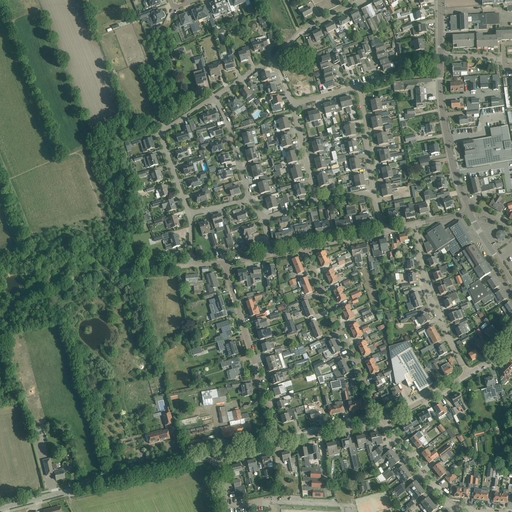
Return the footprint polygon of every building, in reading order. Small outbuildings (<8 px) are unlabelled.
[(223,0),(221,0),(217,2),(222,13),(226,11),(227,14),(232,12),(228,3),(225,4),(225,2),(224,0),(223,0)] [(229,0),(227,1),(228,3),(232,12),(236,11),(234,7),(240,5),(237,0),(229,0)] [(373,3),(361,9),(363,14),(369,24),(374,34),(375,33),(389,27),(383,15),(385,13),(385,12),(383,9),(385,8),(380,0),(377,0),(373,2),(373,3)] [(511,0),(481,0),(482,5),(493,4),(493,7),(496,7),(496,4),(503,4),(503,6),(504,6),(504,8),(507,7),(507,12),(511,11),(511,0)] [(212,8),(209,9),(211,14),(211,15),(213,14),(214,16),(215,19),(219,17),(218,14),(222,13),(217,2),(216,2),(216,1),(213,3),(211,5),(212,8)] [(303,6),(298,9),(300,11),(300,13),(301,12),(304,18),(312,13),(310,9),(310,8),(309,7),(309,8),(306,4),(303,6)] [(200,9),(198,9),(202,19),(206,18),(208,21),(210,21),(212,27),(216,26),(212,17),(211,15),(211,14),(208,15),(205,7),(203,7),(203,6),(199,8),(200,9)] [(196,20),(192,21),(194,25),(197,32),(200,31),(200,30),(199,27),(200,25),(198,21),(202,19),(198,9),(197,10),(197,9),(193,10),(194,11),(192,12),(196,20)] [(150,11),(138,16),(140,20),(146,18),(148,17),(151,22),(153,23),(155,22),(156,25),(162,23),(160,19),(164,18),(164,17),(165,17),(164,13),(163,14),(161,10),(158,11),(155,13),(152,14),(151,15),(150,11)] [(357,10),(350,14),(353,19),(355,25),(359,23),(362,21),(361,18),(357,10)] [(422,11),(413,14),(415,21),(420,20),(425,19),(424,16),(425,15),(424,11),(422,11)] [(385,13),(383,15),(389,27),(394,24),(388,12),(385,13)] [(177,21),(176,24),(177,27),(180,28),(183,26),(183,27),(190,24),(186,14),(179,17),(180,20),(177,21)] [(452,22),(451,22),(451,24),(452,24),(452,31),(461,30),(461,31),(463,31),(487,30),(487,26),(498,25),(498,14),(461,16),(457,16),(452,16),(452,22)] [(346,16),(338,20),(340,23),(340,24),(340,25),(341,26),(344,31),(345,30),(346,33),(348,32),(347,30),(348,29),(345,24),(349,22),(349,20),(348,20),(350,19),(348,15),(347,16),(346,16)] [(361,18),(362,21),(363,23),(365,27),(366,30),(370,29),(366,21),(364,16),(361,18)] [(333,23),(325,27),(327,31),(328,33),(336,29),(335,27),(335,26),(333,23)] [(414,31),(413,31),(414,36),(419,35),(419,34),(426,33),(425,25),(420,26),(418,26),(414,27),(414,31)] [(320,29),(312,33),(313,35),(314,38),(315,39),(317,43),(321,40),(320,40),(322,39),(323,39),(325,38),(324,35),(323,35),(322,34),(320,30),(320,29)] [(344,31),(340,33),(342,37),(344,41),(345,41),(346,44),(350,43),(348,39),(349,39),(346,33),(345,30),(344,31)] [(464,35),(452,36),(453,48),(465,48),(466,48),(467,48),(467,47),(470,47),(470,49),(498,48),(497,43),(501,42),(501,41),(511,40),(511,30),(501,32),(496,32),(496,37),(483,37),(482,35),(464,35)] [(330,35),(326,37),(330,45),(332,49),(336,47),(337,46),(334,39),(332,40),(330,35)] [(373,35),(368,37),(370,42),(370,43),(372,48),(374,48),(375,47),(380,45),(378,39),(375,40),(373,35)] [(364,42),(361,43),(363,46),(362,47),(363,50),(364,50),(365,55),(371,53),(370,48),(369,45),(367,38),(364,40),(364,42)] [(251,40),(251,41),(251,44),(253,44),(253,47),(255,51),(262,49),(262,51),(265,50),(264,47),(268,46),(266,39),(256,41),(256,40),(254,39),(251,40)] [(310,40),(305,41),(309,53),(314,52),(310,40)] [(417,41),(410,42),(411,46),(414,45),(415,51),(424,50),(422,40),(417,41)] [(380,45),(375,47),(376,51),(376,53),(377,53),(384,51),(385,51),(383,45),(380,45)] [(243,52),(238,53),(240,57),(241,62),(248,60),(247,55),(250,54),(249,50),(248,47),(242,49),(243,52)] [(362,47),(357,49),(358,52),(357,52),(357,53),(358,56),(359,56),(360,60),(364,59),(366,58),(365,55),(364,50),(363,50),(362,47)] [(377,53),(376,53),(378,60),(379,60),(386,57),(387,57),(388,56),(387,50),(385,51),(384,51),(377,53)] [(334,54),(331,54),(331,55),(331,56),(332,60),(333,61),(334,64),(340,62),(339,58),(338,54),(337,52),(334,54)] [(344,53),(338,54),(339,58),(340,62),(341,66),(348,64),(346,60),(345,56),(344,53)] [(351,54),(355,66),(361,64),(360,60),(359,56),(358,56),(357,53),(351,54)] [(351,54),(345,56),(346,60),(348,64),(349,68),(355,66),(351,54)] [(229,61),(224,63),(225,66),(226,70),(235,68),(234,63),(233,60),(232,57),(231,55),(229,56),(228,57),(228,58),(229,61)] [(320,57),(318,58),(320,64),(322,64),(328,62),(331,61),(329,55),(320,57)] [(386,57),(379,60),(381,66),(382,66),(382,65),(389,63),(387,57),(386,57)] [(214,67),(209,68),(211,77),(216,75),(217,77),(221,76),(219,71),(223,70),(222,65),(221,62),(213,64),(214,67)] [(322,64),(320,64),(322,71),(323,71),(323,70),(330,68),(328,62),(322,64)] [(389,63),(382,65),(382,66),(384,72),(392,69),(390,64),(390,63),(389,63)] [(461,65),(452,65),(453,73),(453,76),(458,76),(461,76),(467,75),(467,72),(467,68),(467,63),(460,63),(461,65)] [(330,68),(323,70),(323,71),(325,77),(332,74),(333,74),(331,68),(330,68)] [(203,70),(194,73),(196,81),(197,86),(204,84),(203,83),(206,82),(205,77),(203,70)] [(269,72),(260,75),(260,78),(262,78),(263,82),(266,81),(271,80),(269,72)] [(325,77),(324,77),(326,83),(333,81),(334,81),(332,74),(325,77)] [(499,75),(492,76),(493,90),(498,90),(498,86),(501,86),(500,79),(499,75)] [(487,76),(480,76),(481,89),(488,88),(488,79),(487,76)] [(475,77),(464,77),(464,81),(470,81),(471,92),(476,91),(475,80),(475,77)] [(402,81),(393,82),(394,91),(410,90),(411,97),(409,98),(409,100),(411,100),(414,100),(413,98),(418,98),(418,102),(425,101),(424,101),(423,89),(419,89),(419,83),(430,82),(429,79),(418,80),(402,81)] [(326,83),(325,83),(327,90),(335,87),(333,81),(326,83)] [(455,83),(450,83),(450,93),(460,92),(460,91),(464,90),(463,82),(455,83)] [(268,83),(263,85),(264,90),(265,91),(266,95),(268,95),(271,94),(276,93),(274,85),(269,87),(268,83)] [(245,87),(240,91),(242,95),(246,100),(251,96),(253,98),(256,96),(255,95),(253,91),(250,93),(245,87)] [(276,95),(267,97),(268,98),(269,103),(273,102),(274,106),(281,104),(283,104),(282,101),(281,97),(277,98),(276,95)] [(231,100),(228,102),(230,105),(229,105),(230,107),(234,113),(234,112),(239,109),(239,110),(241,109),(242,111),(243,112),(247,109),(246,109),(240,99),(237,101),(235,99),(233,100),(231,98),(230,99),(231,100)] [(345,98),(339,100),(341,104),(342,109),(345,108),(347,113),(349,113),(345,98)] [(414,100),(411,100),(412,104),(416,104),(417,109),(420,108),(425,108),(425,101),(418,102),(418,98),(413,98),(414,100)] [(499,98),(491,98),(492,108),(504,106),(503,100),(499,100),(499,98)] [(471,102),(467,102),(467,110),(479,109),(479,99),(471,99),(471,102)] [(456,102),(451,102),(452,108),(457,107),(457,110),(462,109),(464,109),(464,105),(460,105),(459,101),(456,102)] [(334,102),(328,104),(332,118),(334,118),(333,112),(336,111),(337,113),(340,112),(337,103),(334,104),(334,102)] [(387,104),(372,107),(373,112),(374,112),(378,111),(382,110),(386,109),(386,106),(387,106),(388,106),(395,105),(395,102),(387,104)] [(328,104),(323,105),(324,109),(326,114),(329,113),(331,119),(332,118),(328,104)] [(407,114),(404,115),(405,118),(405,120),(415,118),(414,114),(414,110),(407,110),(407,114)] [(209,113),(202,115),(204,120),(205,123),(211,121),(216,120),(219,119),(218,113),(214,114),(213,111),(208,112),(209,113)] [(309,117),(305,118),(307,124),(310,123),(313,122),(315,127),(317,127),(313,112),(308,113),(309,117)] [(459,121),(458,122),(459,124),(460,124),(460,125),(465,124),(467,124),(467,123),(471,123),(474,122),(474,118),(471,118),(467,119),(466,117),(464,117),(459,118),(459,121)] [(279,124),(273,125),(274,127),(289,123),(287,118),(282,119),(278,120),(279,124)] [(390,120),(372,124),(373,129),(378,128),(383,128),(382,124),(388,123),(388,124),(390,123),(393,122),(393,120),(390,120)] [(345,130),(340,131),(340,133),(355,130),(354,124),(349,125),(344,126),(345,130)] [(426,126),(420,127),(421,131),(423,130),(424,136),(427,135),(428,136),(432,136),(432,133),(435,133),(433,124),(428,125),(426,126)] [(212,126),(207,127),(208,131),(209,131),(213,130),(215,137),(215,139),(222,137),(221,135),(223,134),(221,127),(218,128),(216,129),(215,125),(212,126)] [(187,132),(177,135),(179,142),(184,141),(190,139),(188,134),(191,133),(190,131),(189,126),(186,127),(187,132)] [(491,137),(463,142),(464,150),(467,169),(472,168),(491,164),(511,160),(511,150),(511,145),(510,141),(509,134),(508,126),(501,127),(502,135),(491,137)] [(246,134),(242,135),(244,140),(253,138),(256,137),(254,128),(254,129),(245,131),(246,134)] [(277,141),(269,143),(269,144),(269,146),(276,144),(279,143),(281,143),(290,140),(289,135),(287,136),(284,136),(280,137),(276,138),(277,141)] [(253,138),(244,140),(245,145),(247,145),(250,144),(254,143),(255,144),(258,144),(256,137),(253,138)] [(312,145),(311,145),(312,148),(313,148),(328,145),(327,143),(327,141),(322,143),(321,140),(320,138),(320,137),(313,139),(314,142),(312,143),(312,145)] [(393,137),(378,140),(379,146),(384,145),(388,144),(387,140),(393,139),(393,137)] [(144,147),(142,147),(144,153),(147,152),(147,150),(150,150),(154,148),(151,138),(147,140),(146,140),(143,141),(144,145),(144,147)] [(216,143),(210,145),(212,153),(219,151),(224,149),(221,141),(216,143)] [(345,145),(341,146),(342,150),(357,147),(356,141),(351,142),(350,143),(347,143),(347,146),(346,146),(345,145)] [(183,150),(176,152),(178,160),(183,158),(190,156),(187,149),(190,148),(189,144),(187,145),(182,146),(183,150)] [(429,144),(425,145),(425,148),(426,151),(430,150),(431,154),(435,154),(440,153),(439,147),(437,148),(437,145),(432,146),(430,147),(429,144)] [(328,145),(313,148),(314,153),(319,152),(324,151),(323,148),(328,147),(328,145)] [(286,157),(281,158),(281,160),(296,157),(295,151),(290,152),(285,154),(286,157)] [(225,153),(216,156),(217,161),(220,160),(222,164),(226,163),(231,161),(229,155),(225,156),(225,153)] [(258,154),(247,157),(248,162),(253,161),(254,164),(260,162),(260,159),(259,156),(258,154)] [(395,154),(380,157),(381,163),(386,162),(391,161),(390,157),(395,156),(395,154)] [(144,159),(145,163),(147,168),(150,167),(153,166),(158,165),(155,155),(150,157),(147,158),(144,159)] [(192,160),(187,161),(188,165),(192,164),(193,164),(195,163),(201,161),(205,160),(204,156),(200,157),(192,160)] [(350,164),(344,165),(345,167),(360,164),(359,158),(354,159),(349,160),(350,164)] [(331,162),(316,165),(317,170),(322,169),(326,168),(326,165),(331,164),(331,162)] [(255,167),(251,168),(253,173),(265,170),(265,167),(261,168),(261,165),(260,163),(259,163),(254,165),(255,167)] [(430,166),(427,167),(428,175),(433,174),(436,173),(441,172),(440,167),(441,166),(440,163),(435,163),(430,165),(430,166)] [(187,165),(183,167),(185,175),(195,172),(192,164),(188,165),(187,165)] [(292,173),(286,174),(287,176),(301,173),(300,167),(295,169),(291,170),(292,173)] [(227,169),(217,172),(218,177),(222,176),(224,180),(229,179),(233,177),(231,171),(228,172),(227,169)] [(265,170),(253,173),(254,178),(259,177),(260,177),(261,180),(268,178),(267,175),(263,176),(263,173),(266,172),(265,170)] [(151,180),(150,180),(151,183),(152,183),(153,183),(154,183),(157,182),(162,180),(159,171),(154,172),(151,173),(153,179),(152,179),(151,180)] [(396,172),(383,174),(384,180),(385,179),(389,179),(390,178),(391,181),(394,181),(397,180),(401,179),(400,175),(397,176),(396,172)] [(301,173),(287,176),(287,178),(293,177),(294,180),(295,183),(302,181),(302,178),(303,178),(301,173)] [(354,180),(349,181),(349,183),(352,183),(355,182),(364,180),(363,175),(358,176),(354,177),(354,180)] [(431,177),(430,177),(430,180),(431,182),(432,182),(436,181),(436,184),(438,184),(439,189),(441,189),(441,191),(447,190),(446,188),(445,182),(446,182),(446,178),(443,179),(437,180),(436,176),(431,177)] [(261,183),(258,184),(258,185),(259,187),(258,187),(258,189),(259,188),(259,189),(269,187),(267,181),(270,180),(270,177),(268,178),(261,180),(261,183)] [(476,179),(471,180),(474,194),(479,193),(481,193),(481,192),(493,189),(496,188),(503,187),(501,180),(495,181),(495,182),(495,183),(492,184),(485,186),(485,185),(483,180),(483,177),(476,179)] [(192,179),(187,181),(189,187),(193,186),(194,188),(198,186),(199,186),(197,178),(192,179)] [(333,178),(318,182),(320,187),(325,186),(326,190),(332,189),(331,185),(335,184),(334,180),(333,178)] [(356,187),(350,188),(351,192),(359,190),(359,187),(365,186),(364,180),(355,182),(352,183),(352,185),(355,184),(356,187)] [(231,184),(224,186),(225,187),(225,190),(229,189),(231,196),(240,193),(238,186),(232,187),(231,184)] [(295,190),(289,191),(290,193),(305,189),(304,187),(303,184),(298,185),(294,186),(295,190)] [(157,194),(156,195),(157,198),(158,198),(168,195),(166,186),(161,187),(158,188),(159,193),(157,194)] [(203,193),(195,196),(197,203),(207,200),(206,195),(210,194),(208,188),(204,189),(202,190),(203,193)] [(305,189),(290,193),(290,195),(296,194),(297,197),(299,197),(299,200),(304,198),(305,198),(304,195),(306,195),(305,189)] [(397,189),(382,192),(383,197),(388,196),(392,195),(392,192),(397,191),(397,189)] [(441,203),(440,205),(440,207),(443,208),(445,207),(445,209),(451,207),(451,206),(453,205),(453,204),(454,203),(453,201),(452,202),(449,195),(446,196),(444,196),(441,197),(443,201),(443,202),(441,203)] [(492,201),(489,206),(499,212),(499,210),(501,211),(504,207),(502,206),(500,204),(503,200),(503,199),(500,197),(496,195),(493,200),(492,201)] [(166,200),(161,202),(163,210),(166,209),(167,212),(171,211),(176,209),(173,200),(168,201),(167,202),(166,200)] [(278,202),(267,205),(268,210),(278,208),(277,205),(280,204),(281,208),(285,207),(285,206),(284,202),(283,200),(280,201),(279,202),(278,202)] [(423,205),(418,206),(419,207),(419,209),(420,214),(428,213),(427,208),(427,206),(427,205),(426,205),(426,202),(422,203),(423,205)] [(409,209),(404,210),(405,214),(406,219),(415,217),(414,212),(412,204),(408,205),(409,209)] [(388,213),(387,213),(388,217),(389,217),(390,221),(398,219),(397,214),(397,211),(396,212),(392,212),(392,209),(388,210),(389,213),(388,213)] [(239,210),(232,212),(233,212),(234,217),(236,216),(238,221),(242,220),(247,219),(246,215),(247,215),(246,212),(246,211),(240,213),(240,212),(239,210)] [(366,212),(361,213),(364,226),(370,225),(368,212),(366,212)] [(360,217),(355,218),(357,227),(364,226),(361,213),(359,214),(360,217)] [(221,214),(212,217),(213,222),(215,228),(216,228),(219,227),(219,228),(224,226),(223,222),(222,220),(222,219),(221,214)] [(172,218),(165,220),(168,229),(175,227),(179,226),(177,216),(172,218)] [(345,221),(342,221),(344,230),(351,229),(348,217),(345,218),(345,221)] [(338,219),(334,220),(337,232),(344,230),(342,221),(338,222),(338,219)] [(324,221),(321,222),(323,233),(330,232),(328,220),(324,221)] [(423,242),(427,254),(427,253),(433,249),(435,252),(438,250),(439,252),(445,248),(447,252),(449,250),(453,257),(461,252),(472,245),(470,243),(472,242),(468,236),(467,237),(465,234),(466,233),(464,230),(465,230),(465,228),(460,221),(458,222),(457,220),(445,228),(443,225),(441,226),(439,224),(433,228),(426,232),(428,235),(425,236),(428,241),(424,244),(423,242)] [(207,221),(199,224),(203,235),(207,234),(210,233),(208,226),(207,221)] [(306,222),(300,224),(303,236),(304,236),(309,235),(308,229),(312,228),(311,223),(310,221),(306,222)] [(319,222),(314,223),(316,235),(323,233),(321,222),(319,222)] [(241,225),(229,229),(230,233),(242,229),(245,239),(247,243),(253,241),(251,234),(256,232),(253,224),(249,226),(242,228),(241,225)] [(300,224),(290,226),(291,229),(291,231),(292,232),(295,232),(296,238),(303,236),(300,224)] [(228,226),(224,227),(225,230),(228,239),(226,239),(226,241),(228,246),(231,246),(231,248),(234,247),(234,246),(233,241),(232,237),(230,233),(229,229),(228,226)] [(274,231),(271,232),(272,239),(276,239),(277,244),(283,243),(281,230),(279,231),(279,233),(275,234),(274,231)] [(281,230),(283,243),(290,241),(289,238),(292,237),(292,232),(291,231),(283,233),(283,230),(281,230)] [(497,233),(496,237),(498,240),(501,240),(504,239),(505,235),(503,232),(500,231),(497,233)] [(168,233),(162,235),(162,236),(163,238),(163,239),(168,238),(168,241),(171,240),(172,244),(169,244),(171,249),(173,248),(180,246),(177,234),(169,237),(168,233)] [(400,239),(396,240),(397,244),(400,243),(405,242),(405,243),(406,244),(410,243),(410,241),(408,241),(408,240),(407,234),(399,236),(400,239)] [(373,247),(371,247),(374,257),(385,255),(384,251),(388,250),(386,239),(379,240),(379,241),(372,243),(373,247)] [(366,244),(351,247),(353,257),(354,257),(355,263),(359,263),(357,256),(357,255),(367,253),(367,249),(366,244)] [(462,253),(452,259),(457,268),(456,268),(461,278),(472,270),(484,263),(483,263),(485,262),(485,261),(480,253),(474,244),(472,246),(468,248),(466,250),(462,253)] [(325,251),(317,254),(319,261),(326,258),(325,256),(327,255),(325,251)] [(435,257),(428,260),(431,267),(435,265),(437,265),(436,260),(440,259),(439,256),(442,255),(441,252),(439,252),(434,254),(435,257)] [(344,255),(337,259),(338,263),(345,260),(346,259),(347,258),(351,256),(350,253),(348,254),(344,256),(344,255)] [(298,258),(292,260),(294,265),(295,267),(301,265),(298,258)] [(326,258),(319,261),(322,267),(327,265),(331,263),(329,259),(327,260),(326,258)] [(407,262),(404,262),(405,270),(408,270),(409,269),(414,269),(413,261),(411,261),(411,258),(407,259),(407,261),(407,262)] [(472,270),(461,278),(467,291),(470,297),(472,300),(474,305),(477,303),(481,300),(489,295),(487,293),(484,288),(482,285),(481,283),(479,280),(490,273),(491,272),(492,270),(490,268),(489,268),(488,266),(488,265),(487,263),(485,262),(484,264),(484,263),(472,270)] [(301,265),(295,267),(298,275),(299,274),(304,272),(301,265)] [(440,272),(433,274),(435,281),(440,279),(442,279),(441,274),(445,273),(447,272),(446,270),(446,269),(448,268),(447,265),(445,265),(445,266),(443,266),(439,268),(440,272)] [(274,266),(266,267),(267,278),(276,276),(276,275),(275,270),(274,266)] [(253,273),(250,274),(251,279),(254,279),(262,277),(261,273),(260,268),(253,269),(253,273)] [(242,271),(238,271),(239,278),(240,282),(247,281),(248,287),(252,287),(250,276),(247,277),(246,270),(245,270),(245,269),(242,270),(242,271)] [(329,270),(325,272),(328,279),(334,276),(333,274),(335,273),(333,269),(329,270)] [(210,284),(207,285),(209,293),(215,292),(214,288),(218,287),(218,286),(217,282),(216,282),(215,277),(214,273),(207,275),(208,280),(210,284)] [(197,275),(186,276),(186,281),(186,283),(187,283),(187,285),(187,287),(189,286),(190,286),(194,286),(194,292),(195,292),(195,295),(201,294),(200,291),(203,291),(203,286),(202,281),(198,282),(197,275)] [(334,276),(328,279),(330,285),(335,283),(339,281),(337,277),(335,278),(334,276)] [(302,280),(300,280),(303,288),(304,287),(309,285),(306,278),(302,280)] [(493,278),(482,285),(484,288),(489,285),(493,290),(499,286),(493,278)] [(444,285),(438,288),(441,295),(445,293),(447,292),(446,288),(449,286),(453,285),(450,279),(448,280),(443,282),(444,285)] [(304,287),(303,288),(304,290),(306,295),(308,294),(312,292),(309,285),(304,287)] [(337,288),(333,290),(336,297),(342,294),(341,292),(343,291),(341,287),(337,288)] [(359,290),(350,294),(352,300),(362,295),(359,290)] [(489,295),(481,300),(484,305),(494,298),(495,299),(495,300),(498,304),(501,302),(503,301),(507,299),(501,290),(495,294),(494,292),(492,293),(490,295),(489,295)] [(411,295),(408,296),(409,299),(410,303),(413,302),(420,300),(417,293),(413,294),(411,295)] [(450,299),(443,302),(446,309),(451,307),(453,306),(451,302),(455,300),(458,299),(455,293),(453,293),(449,295),(450,299)] [(342,294),(336,297),(339,303),(343,301),(347,299),(345,295),(343,295),(342,294)] [(212,299),(209,300),(210,305),(211,305),(213,304),(216,313),(217,313),(220,312),(225,311),(221,297),(216,298),(212,299)] [(251,301),(246,302),(248,310),(254,308),(253,304),(256,303),(255,300),(252,301),(251,301)] [(303,306),(301,307),(303,311),(304,311),(310,308),(307,300),(303,302),(302,303),(303,306)] [(413,302),(410,303),(413,310),(416,309),(418,308),(422,306),(420,300),(413,302)] [(282,309),(278,310),(279,312),(287,310),(285,304),(284,304),(284,303),(281,303),(282,305),(281,305),(281,306),(282,309)] [(505,306),(502,308),(504,311),(507,316),(510,314),(511,314),(511,312),(511,306),(509,303),(505,305),(505,306)] [(346,306),(341,308),(344,315),(350,312),(349,310),(351,309),(349,304),(346,306)] [(254,308),(248,310),(251,317),(255,315),(256,315),(257,319),(270,315),(269,310),(259,313),(258,310),(257,307),(254,308)] [(304,311),(303,311),(304,314),(304,315),(306,314),(308,318),(309,318),(313,316),(310,308),(304,311)] [(454,313),(449,315),(452,322),(457,320),(458,320),(462,318),(464,318),(461,310),(459,311),(455,313),(454,313)] [(410,314),(406,315),(407,318),(407,320),(411,318),(411,317),(417,315),(416,311),(410,314)] [(350,312),(344,315),(347,321),(351,319),(355,317),(353,313),(351,313),(350,312)] [(372,313),(362,318),(365,322),(374,318),(372,313)] [(417,315),(411,319),(413,321),(413,322),(414,321),(417,320),(421,326),(426,323),(430,321),(426,314),(423,316),(422,316),(420,317),(419,318),(417,315)] [(296,319),(293,321),(295,326),(304,322),(302,317),(296,319)] [(487,325),(482,330),(484,332),(486,335),(489,338),(496,332),(493,328),(491,326),(489,324),(491,323),(486,318),(483,321),(487,325)] [(456,329),(455,329),(459,337),(461,336),(463,334),(465,334),(468,332),(464,325),(467,324),(466,323),(468,322),(467,319),(464,320),(459,323),(461,327),(456,329)] [(261,320),(255,322),(257,330),(263,328),(263,329),(268,328),(268,327),(268,328),(267,326),(265,320),(261,321),(261,320)] [(286,322),(287,327),(289,331),(289,334),(296,332),(292,320),(286,322)] [(223,322),(216,324),(218,329),(221,328),(223,334),(220,335),(221,337),(216,338),(217,342),(224,340),(232,338),(231,335),(232,335),(232,334),(233,334),(232,331),(231,332),(228,321),(223,322)] [(311,323),(310,324),(313,331),(318,329),(315,321),(311,323)] [(354,324),(349,326),(352,332),(358,329),(358,328),(359,327),(357,322),(354,324)] [(358,329),(352,332),(355,339),(359,337),(363,335),(362,333),(364,333),(370,331),(368,325),(361,328),(362,330),(361,331),(359,331),(358,329)] [(429,329),(426,331),(430,338),(437,334),(434,327),(429,329)] [(318,329),(313,331),(316,339),(317,338),(322,337),(318,329)] [(264,331),(258,333),(260,340),(266,338),(272,336),(270,330),(264,331)] [(437,334),(430,338),(434,345),(437,343),(441,341),(437,334)] [(326,348),(322,349),(324,352),(326,351),(328,350),(330,349),(337,346),(338,345),(336,341),(335,342),(334,339),(329,341),(327,342),(324,344),(326,346),(326,348)] [(481,339),(475,343),(477,345),(479,348),(482,352),(486,349),(485,348),(487,346),(484,342),(483,341),(481,339)] [(224,340),(217,342),(220,351),(227,349),(229,356),(233,355),(238,354),(234,342),(230,344),(225,345),(224,340)] [(362,342),(357,344),(360,350),(367,347),(366,346),(368,345),(366,341),(365,340),(362,342)] [(267,344),(262,345),(264,352),(269,351),(271,350),(275,349),(276,353),(282,351),(280,346),(275,348),(274,344),(273,344),(272,341),(271,341),(267,342),(267,344)] [(319,341),(309,346),(312,351),(321,346),(319,341)] [(407,342),(389,348),(390,355),(391,360),(393,373),(395,382),(397,385),(405,380),(408,387),(415,384),(419,392),(432,384),(430,380),(427,375),(430,372),(428,368),(427,369),(427,368),(425,369),(424,370),(410,348),(408,344),(407,342)] [(297,346),(290,348),(291,353),(294,352),(294,353),(296,356),(300,355),(302,355),(306,353),(305,351),(304,348),(303,344),(297,346)] [(329,357),(326,358),(327,360),(334,356),(334,355),(335,354),(340,352),(339,350),(340,350),(338,345),(337,346),(330,349),(328,350),(326,351),(329,357)] [(432,345),(420,351),(422,354),(429,350),(434,348),(432,345)] [(435,350),(433,351),(435,354),(436,353),(438,357),(443,355),(447,353),(443,345),(439,348),(435,350)] [(192,350),(191,350),(192,354),(193,354),(194,355),(202,353),(201,347),(197,348),(193,349),(192,350)] [(367,347),(360,350),(363,357),(367,355),(371,353),(369,348),(367,349),(367,347)] [(473,352),(468,354),(472,360),(479,356),(475,350),(473,352)] [(283,353),(282,353),(282,354),(284,360),(296,356),(294,353),(290,354),(289,351),(283,353)] [(273,357),(265,359),(267,366),(280,362),(283,361),(281,354),(278,354),(275,356),(273,356),(273,357)] [(294,363),(289,365),(290,369),(294,368),(296,367),(296,368),(310,363),(308,358),(304,360),(294,363)] [(370,360),(365,362),(368,368),(375,365),(374,364),(376,363),(374,358),(370,360)] [(437,358),(425,365),(426,366),(427,368),(427,369),(428,368),(427,368),(431,365),(432,366),(439,362),(437,358)] [(228,361),(221,363),(222,368),(230,365),(231,365),(236,364),(236,363),(234,359),(228,361)] [(339,362),(337,363),(340,370),(347,367),(344,360),(339,362)] [(280,362),(267,366),(269,372),(278,369),(278,370),(282,368),(285,368),(283,361),(280,362)] [(233,370),(229,371),(232,379),(232,380),(236,379),(236,377),(240,376),(244,375),(243,370),(242,370),(239,362),(236,363),(236,364),(231,365),(233,370)] [(439,362),(432,366),(434,371),(435,371),(439,369),(436,364),(438,363),(440,365),(441,365),(439,362)] [(444,366),(440,368),(443,372),(445,376),(449,374),(452,372),(450,368),(451,367),(448,363),(444,366)] [(375,365),(368,368),(371,375),(376,373),(379,371),(377,366),(376,367),(375,365)] [(334,373),(331,374),(332,377),(338,374),(339,376),(336,378),(337,381),(344,380),(344,376),(346,375),(350,373),(347,367),(340,370),(338,371),(334,373)] [(503,375),(500,378),(501,381),(502,382),(506,379),(508,381),(511,378),(511,377),(511,374),(505,367),(500,371),(503,374),(502,375),(503,375)] [(391,369),(383,373),(384,375),(385,377),(389,375),(391,383),(392,383),(395,382),(393,373),(392,373),(391,369)] [(276,376),(271,378),(273,384),(281,382),(279,379),(283,377),(282,376),(289,374),(288,373),(287,370),(278,373),(278,375),(276,376)] [(378,377),(373,379),(376,387),(381,385),(382,384),(380,380),(384,378),(383,376),(383,375),(378,377)] [(493,376),(484,379),(486,383),(487,387),(488,388),(487,388),(485,389),(487,394),(490,393),(490,394),(490,393),(491,398),(497,396),(496,394),(502,392),(500,385),(495,386),(494,386),(493,385),(494,385),(495,385),(494,381),(493,376)] [(279,388),(273,389),(275,397),(281,395),(286,393),(285,388),(292,385),(291,381),(278,385),(279,388)] [(340,381),(330,382),(331,386),(336,385),(337,389),(342,389),(340,381)] [(246,385),(242,386),(244,397),(248,396),(253,395),(251,384),(246,385)] [(393,396),(390,397),(392,403),(400,400),(398,395),(397,394),(400,393),(398,386),(394,388),(390,390),(393,396)] [(229,402),(228,391),(218,393),(218,389),(202,392),(202,397),(196,398),(196,402),(193,402),(194,407),(229,402)] [(458,393),(451,398),(454,404),(457,409),(460,407),(463,412),(469,409),(465,403),(464,404),(461,398),(458,393)] [(384,396),(381,397),(383,400),(385,406),(392,403),(390,397),(388,394),(384,396)] [(282,401),(277,403),(279,410),(284,409),(285,408),(284,405),(287,404),(291,403),(289,399),(286,400),(283,401),(282,401)] [(354,399),(347,400),(348,406),(349,411),(352,411),(352,412),(356,411),(356,410),(355,403),(354,399)] [(356,402),(355,403),(356,410),(360,409),(361,410),(366,409),(365,402),(362,402),(361,400),(356,401),(356,402)] [(341,401),(334,403),(335,407),(337,414),(344,412),(343,408),(342,404),(341,401)] [(440,404),(434,407),(437,412),(438,414),(437,414),(438,418),(443,415),(447,413),(446,411),(443,407),(442,408),(440,404)] [(309,405),(304,406),(306,414),(310,413),(311,419),(319,418),(318,411),(314,412),(313,407),(309,408),(309,405)] [(333,405),(328,406),(329,410),(330,415),(337,414),(335,407),(333,407),(333,405)] [(168,413),(162,415),(165,426),(173,424),(169,407),(166,407),(168,413)] [(225,407),(218,408),(220,418),(219,418),(220,424),(221,423),(228,422),(227,416),(226,414),(225,407)] [(288,414),(281,416),(284,423),(290,421),(289,417),(293,416),(294,420),(298,419),(296,414),(294,409),(291,409),(287,411),(288,414)] [(421,414),(418,416),(419,419),(418,419),(420,422),(421,422),(427,419),(429,423),(433,420),(433,419),(437,417),(433,412),(433,411),(433,412),(430,414),(429,412),(428,413),(427,410),(424,412),(421,414)] [(231,426),(221,428),(222,433),(223,438),(252,432),(250,423),(245,424),(244,419),(249,418),(248,413),(241,415),(240,411),(235,412),(233,412),(235,421),(230,422),(231,426)] [(405,423),(401,425),(402,426),(404,430),(403,430),(403,431),(404,432),(405,432),(405,433),(410,430),(412,433),(420,429),(418,424),(412,427),(410,424),(412,424),(410,420),(406,422),(407,423),(405,424),(405,423)] [(441,425),(437,428),(441,434),(445,431),(441,425)] [(449,429),(446,431),(449,436),(451,439),(455,436),(454,434),(452,434),(449,429)] [(147,435),(145,435),(147,442),(149,441),(150,444),(170,439),(169,434),(168,430),(162,432),(162,431),(147,434),(147,435)] [(371,436),(368,437),(369,440),(370,443),(372,442),(372,443),(376,442),(377,445),(378,445),(383,444),(381,437),(379,438),(378,432),(370,434),(371,436)] [(414,436),(410,439),(414,444),(420,440),(423,437),(419,432),(418,433),(414,436)] [(364,436),(356,437),(358,442),(359,449),(363,448),(362,444),(366,443),(364,436)] [(420,440),(414,444),(418,449),(423,445),(424,447),(428,444),(423,437),(420,440)] [(350,439),(342,441),(344,449),(349,448),(350,451),(354,470),(360,468),(357,455),(355,448),(354,444),(351,444),(350,439)] [(335,442),(327,444),(328,449),(329,456),(330,459),(335,458),(334,455),(339,453),(338,456),(339,460),(340,462),(342,471),(345,471),(340,448),(336,448),(335,442)] [(449,445),(438,454),(439,455),(441,458),(449,452),(452,449),(449,445)] [(131,446),(120,450),(122,453),(124,458),(134,453),(132,449),(131,446)] [(311,455),(308,455),(309,460),(314,459),(315,461),(319,460),(318,453),(318,454),(316,446),(309,447),(311,455)] [(375,451),(372,453),(373,460),(379,456),(384,451),(381,446),(375,451)] [(425,451),(421,454),(425,459),(431,454),(429,451),(433,449),(431,446),(429,448),(425,451)] [(300,453),(297,454),(298,459),(298,460),(302,459),(301,458),(304,458),(305,468),(310,468),(310,466),(309,460),(308,455),(306,448),(299,449),(300,453)] [(385,455),(382,457),(383,458),(384,460),(386,458),(389,461),(396,455),(394,452),(393,453),(391,450),(387,453),(385,455)] [(450,451),(441,458),(444,462),(453,455),(450,451)] [(289,452),(281,454),(283,459),(283,462),(288,461),(290,473),(295,472),(292,463),(295,462),(294,458),(291,459),(291,457),(289,452)] [(431,454),(425,459),(429,463),(437,457),(435,455),(433,456),(431,454)] [(391,464),(388,466),(390,468),(396,464),(400,461),(398,458),(399,458),(396,455),(389,461),(391,464)] [(379,456),(373,460),(374,461),(375,464),(382,459),(379,456)] [(270,457),(262,458),(263,463),(263,465),(264,464),(265,468),(268,467),(267,464),(271,463),(271,461),(270,457)] [(50,459),(43,460),(44,467),(45,472),(52,471),(52,473),(53,473),(54,473),(54,474),(56,480),(60,479),(61,480),(64,479),(64,478),(63,474),(65,474),(66,472),(65,470),(64,469),(57,470),(55,464),(51,465),(50,459)] [(255,460),(248,462),(249,467),(249,468),(253,467),(254,470),(254,472),(258,471),(259,471),(259,466),(257,466),(257,465),(255,460)] [(437,465),(433,468),(436,473),(445,466),(441,461),(437,465)] [(241,464),(232,466),(234,473),(239,472),(239,471),(240,475),(243,475),(242,469),(241,464)] [(394,473),(396,477),(398,479),(408,471),(403,466),(399,469),(394,473)] [(445,466),(436,473),(440,478),(444,475),(449,471),(447,469),(445,466)] [(300,468),(300,472),(302,472),(304,472),(310,473),(310,474),(311,474),(311,478),(317,478),(320,479),(321,473),(315,472),(316,468),(313,468),(310,468),(305,468),(306,468),(304,468),(302,468),(300,468)] [(388,469),(381,474),(384,477),(390,472),(388,469)] [(408,471),(398,479),(400,481),(402,484),(405,482),(408,480),(412,477),(408,471)] [(390,472),(384,477),(386,480),(386,481),(393,475),(391,472),(390,472)] [(452,472),(445,478),(449,483),(456,478),(452,472)] [(304,478),(301,478),(301,481),(304,481),(304,482),(309,482),(309,483),(310,484),(311,484),(311,487),(318,488),(322,488),(322,482),(316,482),(317,478),(311,478),(304,477),(304,478)] [(409,487),(406,489),(407,490),(408,492),(410,495),(420,487),(416,482),(412,485),(409,487)] [(400,485),(394,490),(394,491),(396,493),(403,488),(400,485)] [(241,487),(235,488),(236,496),(241,495),(246,494),(244,486),(241,487)] [(302,487),(302,491),(303,491),(304,491),(311,491),(311,492),(312,493),(313,493),(313,497),(323,497),(323,491),(317,491),(318,488),(311,487),(304,487),(303,487),(302,487)] [(420,487),(410,495),(413,498),(415,500),(421,496),(424,493),(420,487)] [(403,488),(396,493),(398,496),(399,497),(405,491),(403,488)] [(424,501),(418,505),(420,508),(423,506),(425,508),(432,503),(428,498),(424,501)] [(427,511),(426,511),(432,511),(433,511),(436,509),(432,503),(425,508),(427,511)]
